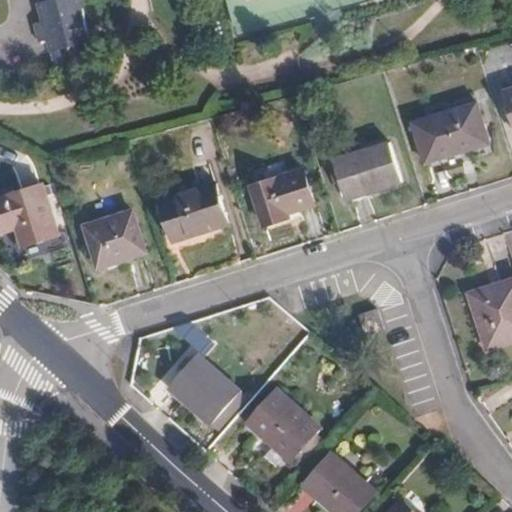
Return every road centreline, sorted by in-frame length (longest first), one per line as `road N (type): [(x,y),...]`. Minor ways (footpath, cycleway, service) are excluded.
road 1 (residential): [(398,234),(120,321),(51,354)]
road 2 (residential): [(398,234),(447,389),(511,481)]
road 3 (secondary): [(51,354),(229,511)]
road 4 (residential): [(0,479),(10,403),(26,371),(51,354)]
